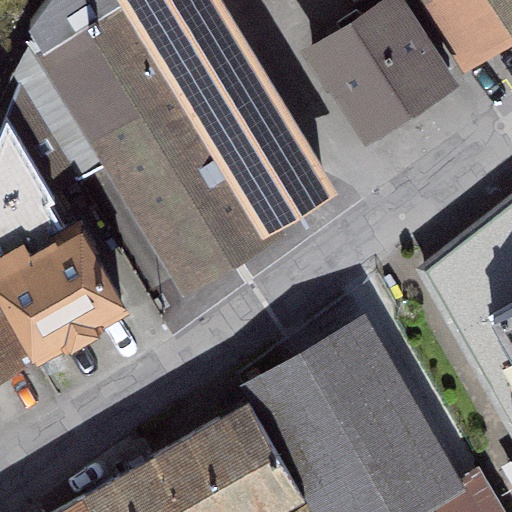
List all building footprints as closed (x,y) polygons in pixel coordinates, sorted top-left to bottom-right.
[(19,80),(77,173),(78,176),(112,156),(182,270),(267,218),(262,209),(321,173),(217,0),(57,0),(36,30),(15,72),(19,80)] [(367,124),(445,73),(397,0),(384,0),(312,47),(328,71),(331,69),(367,124)] [(511,0),(447,0),(479,50),(511,28),(511,0)] [(49,189),(77,173),(19,80),(0,130),(0,239),(3,245),(0,247),(0,279),(38,346),(64,331),(67,335),(97,318),(94,314),(121,298),(89,243),(95,240),(81,216),(64,226),(46,194),(49,189)] [(511,195),(423,264),(511,419),(511,195)] [(0,368),(20,357),(0,323),(0,368)] [(509,511),(482,466),(443,484),(363,328),(267,382),(334,511),(509,511)] [(249,398),(153,453),(186,511),(252,511),(274,499),(271,495),(298,480),(249,398)] [(186,511),(153,453),(145,440),(119,454),(126,468),(84,491),(96,511),(186,511)] [(96,511),(84,491),(48,511),(96,511)] [(311,511),(307,503),(291,511),(311,511)]
